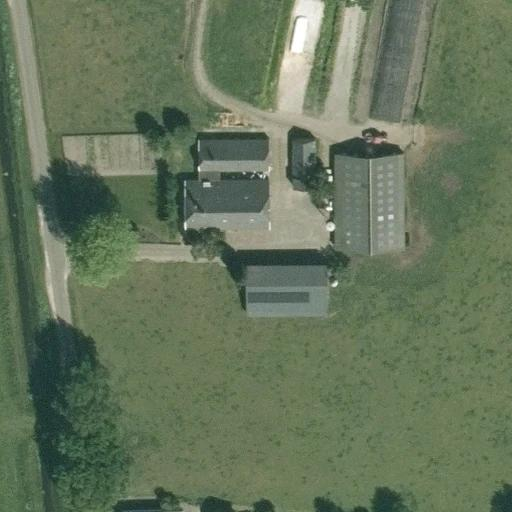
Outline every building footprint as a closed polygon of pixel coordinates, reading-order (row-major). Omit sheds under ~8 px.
[(287,78),(286,115),(314,116),(315,79),(287,78)] [(268,135),(198,140),(200,177),(183,178),(186,227),(269,221),(266,175),(212,179),(211,167),(270,163),(268,135)] [(292,138),(291,185),(315,185),(315,138),(292,138)] [(334,152),(335,247),(404,246),(404,152),(334,152)] [(331,265),(252,268),(254,314),(332,311),(331,265)]
